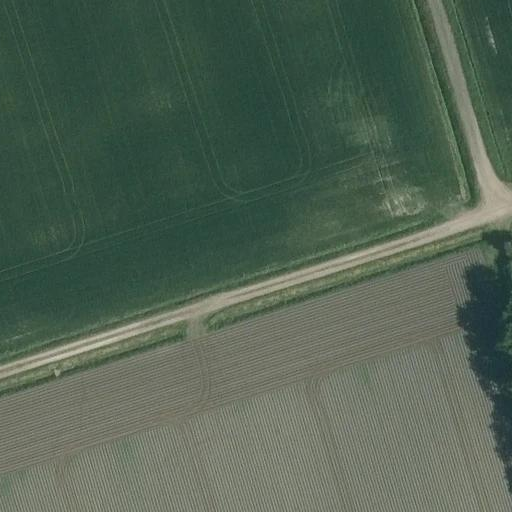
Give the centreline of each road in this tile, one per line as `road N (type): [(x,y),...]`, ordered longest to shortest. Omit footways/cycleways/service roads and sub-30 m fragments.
road 1 (track): [(511,206),(0,373)]
road 2 (track): [(497,213),(433,0)]
